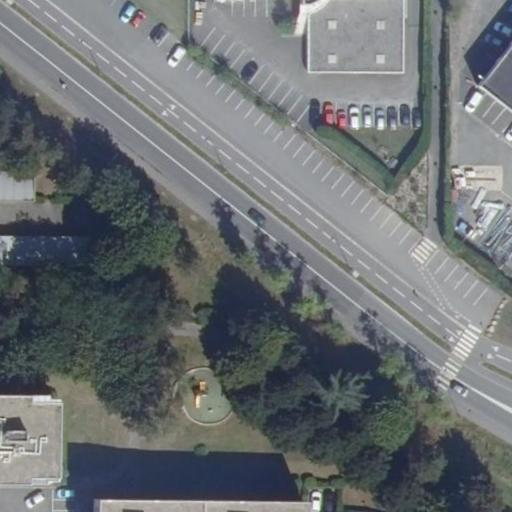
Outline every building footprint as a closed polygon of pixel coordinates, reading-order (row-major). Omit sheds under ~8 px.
[(305,0),(305,72),(402,72),(402,0),(305,0)] [(511,39),(477,85),(496,100),(511,112),(511,39)] [(33,172),(0,172),(0,201),(33,201),(33,172)] [(84,238),(0,237),(0,266),(84,267),(84,238)] [(0,483),(24,483),(24,476),(53,477),(54,402),(24,402),(24,393),(0,393),(0,483)] [(300,511),(301,502),(92,500),(92,511),(300,511)]
